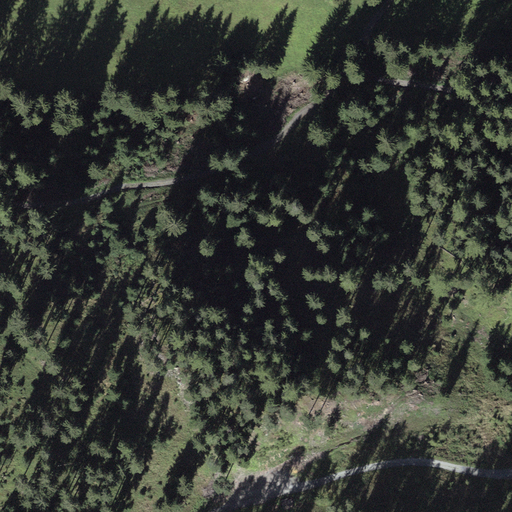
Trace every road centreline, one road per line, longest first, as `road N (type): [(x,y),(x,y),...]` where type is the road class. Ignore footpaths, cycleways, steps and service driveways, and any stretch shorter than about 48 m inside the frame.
road 1 (track): [(0,214),(193,178),(267,150),(339,74),(375,22)]
road 2 (track): [(218,511),(309,481),(398,464),(511,464)]
